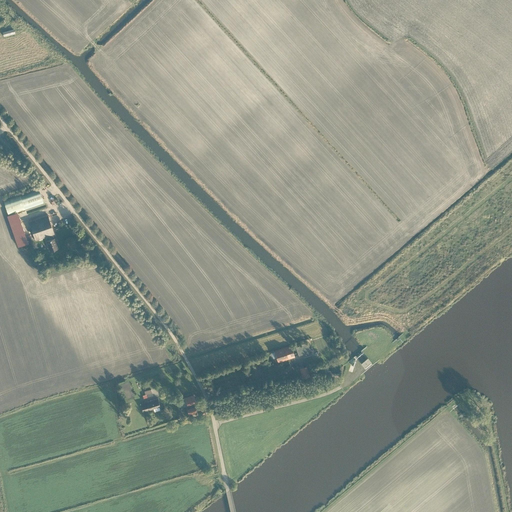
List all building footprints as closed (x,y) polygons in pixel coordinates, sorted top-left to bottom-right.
[(5,202),(10,215),(44,202),(39,189),(5,202)] [(55,234),(49,215),(29,221),(36,241),(55,234)] [(18,246),(29,243),(22,219),(11,222),(18,246)] [(60,250),(56,238),(47,241),(50,253),(60,250)] [(295,344),(298,355),(304,353),(305,356),(312,354),(311,351),(315,350),(312,339),(295,344)] [(274,350),(278,361),(296,356),(293,345),(274,350)] [(365,366),(371,361),(368,357),(361,362),(365,366)] [(310,375),(307,365),(299,368),(303,378),(310,375)] [(185,397),(188,405),(196,403),(194,395),(185,397)]
